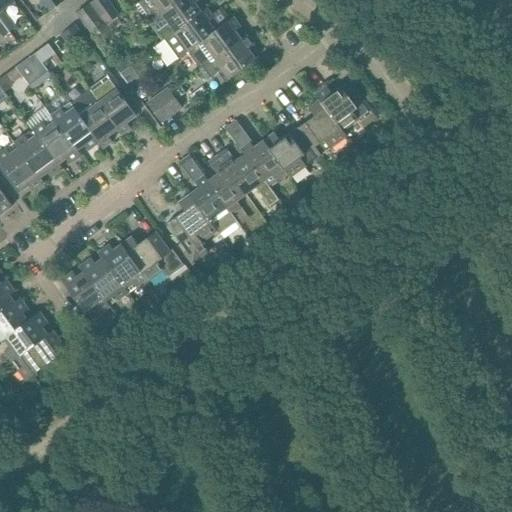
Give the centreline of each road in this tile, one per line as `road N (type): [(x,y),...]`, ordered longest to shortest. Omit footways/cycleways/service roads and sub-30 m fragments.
road 1 (residential): [(71,318),(26,256),(344,34)]
road 2 (residential): [(441,150),(377,63),(344,34)]
road 3 (track): [(511,91),(390,0)]
